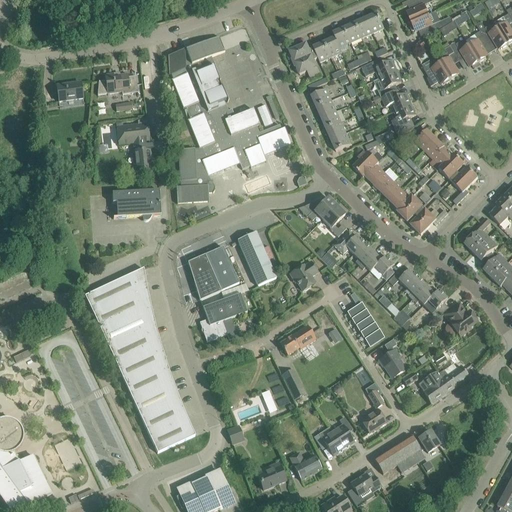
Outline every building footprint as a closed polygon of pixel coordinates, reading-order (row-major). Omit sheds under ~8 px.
[(408,16),(411,24),(429,16),(426,8),(424,9),(424,7),(429,5),(426,0),(423,0),(419,2),(417,3),(419,8),(408,13),(409,16),(408,16)] [(471,13),(474,18),(485,11),(481,5),(475,9),(476,10),(471,13)] [(429,16),(411,24),(415,31),(416,31),(417,33),(419,32),(422,39),(431,35),(432,36),(439,32),(438,31),(444,28),(441,22),(440,22),(436,13),(429,16)] [(378,15),(367,20),(374,35),(385,30),(378,15)] [(509,15),(495,24),(508,46),(511,43),(511,31),(511,30),(511,20),(509,16),(509,15)] [(367,20),(356,24),(363,40),(374,35),(367,20)] [(482,23),(476,26),(481,33),(488,45),(493,42),(498,50),(498,51),(500,49),(501,50),(508,46),(495,24),(485,30),(482,23)] [(356,24),(345,29),(352,45),(363,40),(356,24)] [(446,28),(440,31),(444,37),(450,34),(446,28)] [(333,34),(335,39),(341,49),(352,45),(345,29),(333,34)] [(481,33),(466,42),(470,47),(480,63),(487,59),(486,58),(488,57),(488,56),(483,48),(488,45),(481,33)] [(172,81),(171,81),(183,110),(186,109),(190,120),(188,121),(199,151),(178,152),(180,189),(176,190),(177,205),(208,204),(208,195),(213,195),(214,193),(214,191),(214,189),(213,187),(211,185),(208,178),(240,165),(242,171),(250,168),(251,170),(267,163),(264,158),(292,147),(285,129),(281,131),(280,126),(259,134),(257,128),(260,127),(253,111),(235,118),(232,111),(222,114),(220,109),(225,107),(209,66),(213,65),(210,59),(224,53),(218,38),(167,59),(168,78),(171,77),(172,81)] [(335,39),(324,44),(331,59),(343,54),(341,49),(335,39)] [(419,44),(423,51),(430,46),(426,40),(419,44)] [(465,40),(456,46),(461,54),(465,60),(469,67),(470,68),(472,67),(473,68),(474,70),(480,66),(479,64),(480,63),(470,47),(466,42),(465,40)] [(314,49),(314,50),(318,59),(319,60),(320,64),(331,59),(324,44),(314,49)] [(455,44),(450,47),(451,48),(456,57),(460,63),(465,60),(461,54),(456,46),(455,44)] [(290,53),(297,68),(318,59),(314,50),(310,51),(307,45),(290,53)] [(447,53),(438,59),(439,60),(451,81),(458,76),(457,75),(460,74),(455,66),(451,60),(456,57),(451,48),(450,47),(445,51),(447,53)] [(359,61),(359,62),(361,67),(372,62),(369,53),(358,58),(359,61)] [(318,59),(297,68),(300,76),(308,73),(310,79),(321,75),(315,62),(319,60),(318,59)] [(377,73),(380,80),(397,73),(396,70),(397,70),(394,64),(393,64),(392,62),(383,66),(380,61),(383,60),(383,59),(362,69),(366,78),(377,73)] [(425,65),(422,67),(424,71),(429,79),(435,75),(441,85),(443,84),(444,85),(451,81),(439,60),(426,68),(425,65)] [(359,61),(348,66),(350,71),(361,67),(359,62),(359,61)] [(373,99),(375,102),(395,93),(392,88),(402,84),(401,81),(399,75),(398,75),(397,73),(380,80),(383,87),(378,89),(381,96),(373,99)] [(106,82),(99,83),(98,97),(122,93),(122,97),(138,94),(135,78),(128,79),(128,75),(114,77),(114,75),(105,76),(106,82)] [(352,84),(355,91),(362,88),(359,81),(352,84)] [(81,84),(57,87),(59,104),(83,101),(81,84)] [(312,97),(317,108),(332,102),(327,91),(312,97)] [(391,106),(394,113),(412,106),(411,103),(409,97),(408,97),(407,95),(397,99),(395,93),(375,102),(376,106),(383,103),(386,109),(391,106)] [(317,108),(322,120),(337,113),(332,102),(317,108)] [(115,106),(116,113),(132,111),(131,104),(115,106)] [(415,129),(411,119),(416,116),(415,114),(416,113),(414,108),(413,108),(412,106),(394,113),(397,120),(392,122),(399,138),(411,132),(415,129)] [(257,110),(264,128),(272,125),(265,107),(257,110)] [(337,113),(322,120),(326,131),(342,124),(346,122),(341,111),(337,113)] [(133,152),(136,176),(153,174),(150,150),(149,150),(148,143),(149,142),(148,133),(150,132),(147,120),(138,122),(138,126),(117,129),(119,146),(133,144),(134,152),(133,152)] [(326,131),(331,142),(347,135),(342,124),(326,131)] [(378,145),(393,139),(390,132),(375,138),(378,145)] [(427,132),(416,143),(424,152),(436,140),(427,132)] [(347,135),(331,142),(336,153),(351,146),(347,135)] [(424,152),(433,160),(444,148),(436,140),(424,152)] [(453,157),(444,148),(433,160),(441,169),(453,157)] [(383,160),(373,150),(369,154),(353,169),(364,179),(365,178),(377,166),(383,160)] [(441,169),(439,171),(451,182),(466,167),(454,156),(453,157),(441,169)] [(400,160),(396,163),(405,171),(408,168),(400,160)] [(365,178),(374,186),(385,175),(377,166),(365,178)] [(463,194),(454,203),(457,206),(469,194),(466,192),(478,179),(466,167),(451,182),(463,194)] [(374,186),(382,195),(394,183),(385,175),(374,186)] [(297,184),(299,189),(307,186),(304,177),(299,179),(297,184)] [(429,187),(437,195),(442,189),(434,182),(429,187)] [(382,195),(391,203),(402,191),(394,183),(382,195)] [(391,203),(399,211),(411,200),(402,191),(391,203)] [(442,196),(446,200),(451,195),(447,191),(442,196)] [(113,205),(116,204),(117,220),(143,219),(143,220),(143,222),(144,223),(145,224),(146,224),(148,223),(149,223),(151,220),(152,218),(161,218),(159,192),(112,195),(113,205)] [(431,199),(425,194),(420,199),(425,204),(431,199)] [(398,213),(409,225),(425,209),(413,198),(411,200),(399,211),(398,213)] [(509,218),(509,219),(511,221),(511,204),(505,198),(497,206),(498,208),(509,218)] [(323,221),(337,207),(328,199),(314,213),(311,214),(305,208),(298,210),(307,219),(308,218),(312,222),(318,217),(323,221)] [(337,207),(323,221),(331,230),(330,231),(338,239),(346,230),(342,226),(338,230),(334,227),(345,216),(337,207)] [(509,219),(509,218),(498,208),(490,217),(497,224),(500,227),(509,219)] [(425,209),(409,225),(421,237),(434,224),(436,227),(448,215),(445,212),(441,216),(435,210),(430,215),(425,209)] [(487,220),(481,226),(485,230),(491,224),(487,220)] [(479,232),(465,245),(471,251),(486,236),(483,232),(485,230),(481,226),(477,230),(479,232)] [(238,242),(258,288),(276,280),(256,234),(238,242)] [(347,234),(334,247),(343,256),(348,251),(354,256),(365,245),(356,236),(353,240),(347,234)] [(471,251),(476,257),(492,241),(486,236),(471,251)] [(476,257),(482,262),(497,247),(492,241),(476,257)] [(355,264),(359,267),(373,253),(365,245),(354,256),(358,261),(355,264)] [(482,262),(487,268),(496,259),(491,254),(498,247),(497,247),(482,262)] [(205,256),(221,293),(239,285),(223,248),(205,256)] [(321,250),(316,255),(321,259),(326,254),(321,250)] [(366,268),(371,273),(386,257),(385,257),(382,261),(373,253),(359,267),(363,271),(366,268)] [(221,293),(205,256),(188,264),(200,302),(221,293)] [(484,271),(490,277),(505,262),(499,256),(496,259),(487,268),(484,271)] [(386,257),(371,273),(375,269),(383,277),(381,278),(386,283),(394,274),(390,270),(394,266),(386,257)] [(490,277),(496,283),(511,267),(505,262),(490,277)] [(290,276),(296,285),(297,284),(303,293),(315,285),(311,279),(318,274),(311,263),(304,268),(304,267),(290,276)] [(501,289),(503,287),(511,278),(511,268),(511,267),(496,283),(501,289)] [(85,297),(158,455),(195,437),(184,411),(174,387),(168,368),(161,347),(156,329),(153,317),(150,301),(147,289),(144,270),(85,297)] [(399,282),(407,290),(418,279),(410,270),(405,275),(401,271),(388,283),(393,287),(399,282)] [(511,278),(503,287),(509,294),(511,290),(511,278)] [(409,297),(412,301),(427,287),(418,279),(407,290),(412,294),(409,297)] [(371,287),(366,282),(362,286),(367,290),(371,287)] [(419,302),(424,307),(439,291),(435,295),(427,287),(412,301),(416,305),(419,302)] [(439,291),(424,307),(433,316),(430,319),(433,321),(441,316),(449,310),(443,304),(447,300),(439,291)] [(354,294),(350,297),(357,308),(361,305),(354,294)] [(204,333),(203,334),(207,344),(228,336),(230,341),(237,338),(231,320),(247,314),(240,295),(203,309),(207,321),(200,324),(202,330),(203,330),(204,333)] [(357,308),(348,314),(352,321),(366,312),(361,305),(357,308)] [(400,314),(392,305),(387,310),(395,318),(400,314)] [(460,305),(444,316),(450,324),(448,325),(447,326),(446,327),(445,329),(445,331),(445,332),(446,333),(446,335),(447,335),(448,336),(449,336),(450,336),(452,336),(455,335),(456,334),(460,339),(471,331),(470,329),(478,324),(470,313),(465,316),(463,313),(464,312),(460,305)] [(411,319),(403,311),(400,314),(395,318),(394,320),(402,328),(406,324),(408,322),(411,319)] [(366,312),(352,321),(357,328),(370,319),(366,312)] [(441,316),(433,321),(435,324),(436,325),(442,320),(442,318),(441,316)] [(370,319),(357,328),(361,334),(375,326),(370,319)] [(375,326),(361,334),(366,341),(379,332),(375,326)] [(292,338),(280,345),(288,357),(299,350),(301,351),(317,341),(308,328),(292,338)] [(342,341),(336,330),(335,331),(334,332),(340,342),(342,341)] [(379,332),(366,341),(370,348),(383,339),(379,332)] [(13,356),(15,362),(30,357),(28,351),(13,356)] [(406,371),(398,358),(399,357),(395,351),(380,362),(383,368),(385,367),(389,372),(388,373),(392,380),(406,371)] [(0,497),(10,511),(23,502),(28,500),(31,504),(36,501),(37,503),(51,496),(33,457),(19,463),(18,461),(20,459),(18,455),(16,456),(14,454),(18,451),(21,447),(23,442),(24,437),(23,433),(21,428),(17,424),(13,422),(9,420),(4,420),(0,421),(0,418),(0,362),(1,361),(1,358),(1,354),(0,352),(0,497)] [(434,360),(438,366),(446,361),(442,355),(434,360)] [(444,371),(439,375),(442,381),(440,382),(442,385),(439,388),(445,396),(469,379),(463,371),(461,368),(448,377),(444,371)] [(437,373),(418,386),(432,406),(445,396),(439,388),(442,385),(440,382),(442,381),(437,373)] [(413,374),(403,381),(407,388),(418,381),(413,374)] [(285,383),(294,402),(307,396),(297,377),(285,383)] [(334,390),(334,391),(335,394),(337,396),(342,395),(343,393),(342,390),(339,387),(334,390)] [(368,397),(377,410),(384,405),(376,392),(368,397)] [(294,405),(288,408),(291,414),(297,411),(294,405)] [(361,422),(369,435),(386,424),(378,411),(361,422)] [(343,427),(333,434),(344,451),(354,444),(347,432),(351,429),(344,419),(339,422),(343,427)] [(239,428),(228,432),(233,446),(244,441),(239,428)] [(344,451),(333,434),(329,429),(314,439),(315,441),(321,449),(326,446),(333,458),(344,451)] [(419,441),(415,443),(412,437),(374,461),(383,476),(397,467),(402,475),(425,459),(421,453),(425,450),(428,454),(440,447),(431,433),(419,440),(419,441)] [(290,462),(301,483),(322,471),(317,463),(315,457),(303,463),(300,457),(290,462)] [(258,478),(264,492),(286,482),(279,465),(256,474),(258,478)] [(180,497),(177,498),(182,510),(185,508),(186,511),(215,511),(234,504),(221,473),(178,492),(180,497)] [(347,494),(357,509),(365,504),(361,497),(373,489),(376,492),(382,488),(375,477),(369,481),(366,476),(351,485),(354,490),(347,494)] [(504,491),(501,496),(511,501),(511,487),(510,487),(506,493),(504,491)] [(321,507),(324,511),(351,511),(352,511),(341,495),(321,507)] [(511,511),(511,501),(501,496),(495,508),(498,510),(496,511),(511,511)]
